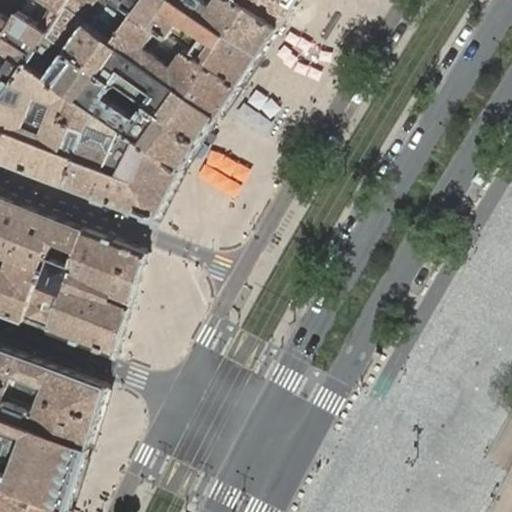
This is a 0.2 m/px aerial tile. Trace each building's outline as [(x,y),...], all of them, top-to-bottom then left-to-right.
[(0,0),(0,48),(3,44),(25,10),(31,0),(0,0)] [(31,0),(25,10),(3,44),(0,48),(0,108),(11,92),(17,83),(32,60),(51,32),(54,28),(67,8),(70,3),(71,0),(31,0)] [(222,115),(244,82),(198,51),(191,46),(174,34),(163,27),(141,12),(129,3),(124,0),(71,0),(70,3),(92,19),(121,40),(222,115)] [(244,82),(265,52),(189,0),(124,0),(129,3),(141,12),(163,27),(174,34),(191,46),(198,51),(244,82)] [(275,38),(284,25),(246,0),(189,0),(265,52),(275,38)] [(246,0),(284,25),(300,2),(297,0),(246,0)] [(205,141),(222,115),(121,40),(92,19),(70,3),(67,8),(54,28),(51,32),(73,47),(72,50),(119,82),(152,104),(205,141)] [(187,167),(205,141),(152,104),(119,82),(72,50),(73,47),(51,32),(32,60),(54,75),(88,99),(102,108),(187,167)] [(92,134),(96,122),(102,108),(88,99),(54,75),(32,60),(17,83),(30,88),(26,98),(11,92),(0,108),(0,152),(73,181),(91,137),(92,134)] [(30,88),(17,83),(11,92),(26,98),(30,88)] [(163,215),(187,167),(102,108),(96,122),(124,132),(118,147),(91,137),(73,181),(163,215)] [(0,218),(9,197),(0,193),(0,218)] [(34,206),(9,197),(0,218),(0,249),(14,255),(34,206)] [(87,228),(34,206),(14,255),(43,267),(51,270),(70,277),(75,263),(70,262),(56,256),(50,254),(56,237),(62,240),(75,245),(80,247),(87,228)] [(151,252),(87,228),(80,247),(75,263),(70,277),(136,304),(151,252)] [(0,309),(25,319),(43,267),(14,255),(0,249),(0,309)] [(51,270),(43,267),(25,319),(33,322),(52,329),(121,355),(136,304),(70,277),(51,270)] [(110,384),(0,342),(0,409),(93,446),(102,418),(111,386),(111,384),(110,384)] [(93,446),(0,409),(0,479),(10,483),(73,509),(93,446)] [(0,511),(71,511),(73,509),(10,483),(0,479),(0,511)]
